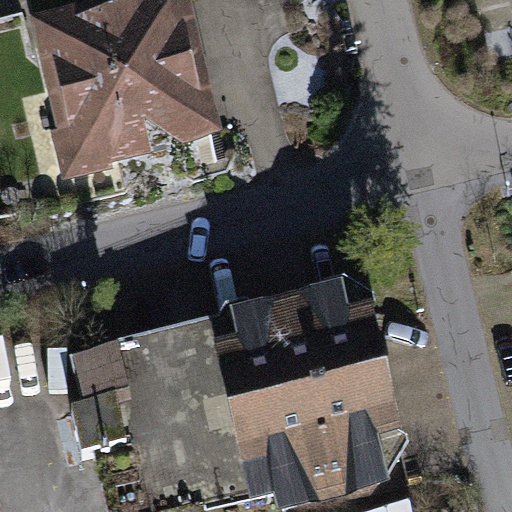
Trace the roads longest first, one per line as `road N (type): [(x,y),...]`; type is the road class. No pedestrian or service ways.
road 1 (unclassified): [(423,176),(0,277)]
road 2 (unclassified): [(423,176),(482,422),(511,511)]
road 3 (unclassified): [(379,0),(423,176)]
